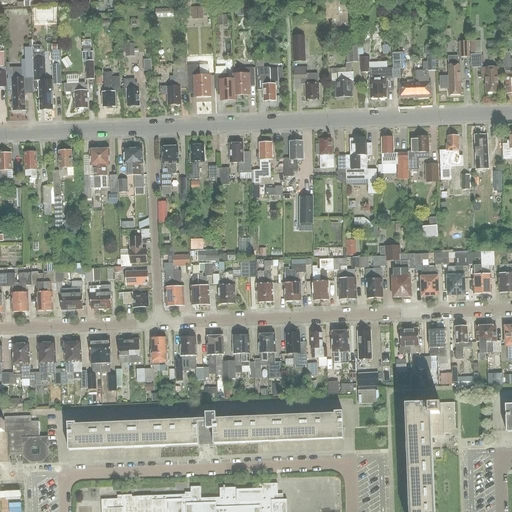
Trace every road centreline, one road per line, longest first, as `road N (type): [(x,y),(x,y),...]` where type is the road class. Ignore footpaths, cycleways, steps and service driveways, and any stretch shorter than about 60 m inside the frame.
road 1 (residential): [(64,511),(64,477),(75,472),(349,465),(351,511)]
road 2 (residential): [(150,128),(511,114)]
road 3 (residential): [(511,308),(158,322)]
road 4 (residential): [(150,128),(158,322)]
road 5 (residential): [(158,322),(0,329)]
road 6 (residential): [(0,134),(150,128)]
